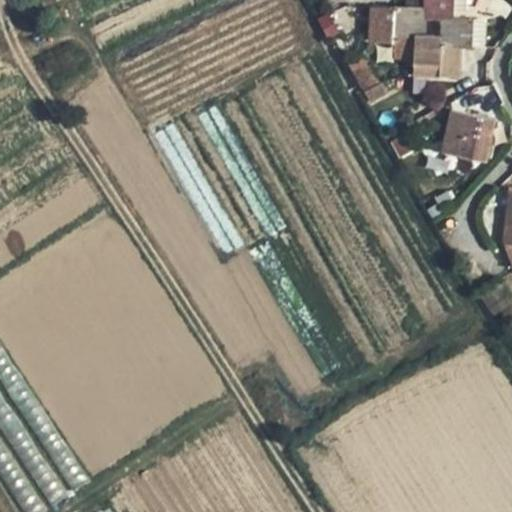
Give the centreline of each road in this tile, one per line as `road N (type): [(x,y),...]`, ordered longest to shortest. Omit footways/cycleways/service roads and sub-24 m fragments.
road 1 (unknown): [(333,0),(371,79),(449,210),(463,219)]
road 2 (residential): [(511,154),(464,209),(463,229),(480,253)]
